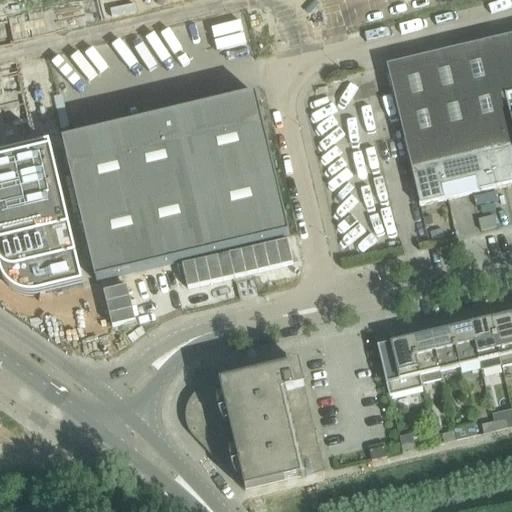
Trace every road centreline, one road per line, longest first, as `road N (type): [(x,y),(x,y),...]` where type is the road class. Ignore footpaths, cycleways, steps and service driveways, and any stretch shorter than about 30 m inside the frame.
road 1 (residential): [(326,307),(277,78),(511,19)]
road 2 (tertiary): [(326,307),(511,263)]
road 3 (tertiary): [(177,351),(206,335),(326,307)]
road 4 (tertiary): [(107,401),(0,321)]
road 5 (tertiary): [(99,427),(199,501)]
road 6 (tertiary): [(0,357),(99,427)]
